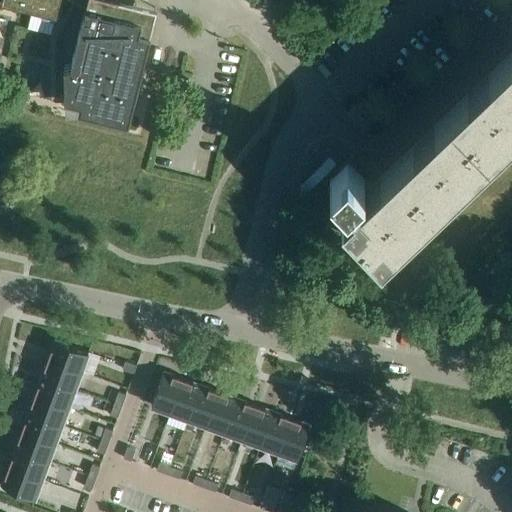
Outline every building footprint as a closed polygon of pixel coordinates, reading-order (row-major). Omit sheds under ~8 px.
[(1,0),(1,4),(59,19),(63,0),(74,0),(86,6),(71,64),(64,66),(64,98),(82,103),(80,111),(128,123),(150,34),(156,8),(122,0),(1,0)] [(0,7),(0,47),(6,49),(10,8),(0,7)] [(381,255),(511,129),(511,51),(370,187),(347,163),(334,175),(329,180),(333,183),(316,199),(333,217),(341,213),(372,245),(381,255)] [(55,341),(48,360),(81,372),(87,353),(55,341)] [(48,360),(42,378),(74,390),(81,372),(48,360)] [(125,362),(123,370),(134,374),(137,367),(125,362)] [(164,374),(152,406),(170,413),(182,380),(164,374)] [(42,378),(35,396),(67,408),(74,390),(42,378)] [(182,380),(170,413),(188,419),(200,387),(182,380)] [(200,387),(188,419),(206,426),(218,393),(200,387)] [(118,393),(114,404),(122,407),(126,396),(118,393)] [(218,393),(206,426),(224,433),(236,400),(218,393)] [(35,396),(28,414),(61,426),(67,408),(35,396)] [(236,400),(224,433),(242,439),(254,407),(236,400)] [(114,404),(110,416),(118,419),(122,407),(114,404)] [(254,407),(242,439),(260,446),(272,413),(254,407)] [(272,413),(260,446),(278,452),(290,420),(272,413)] [(28,414),(22,432),(54,444),(61,426),(28,414)] [(290,420),(278,452),(297,459),(308,427),(290,420)] [(105,429),(101,440),(109,443),(113,432),(105,429)] [(22,432),(15,450),(48,462),(54,444),(22,432)] [(101,440),(97,452),(105,455),(109,443),(101,440)] [(127,448),(123,459),(130,462),(135,451),(127,448)] [(15,450),(9,468),(41,480),(48,462),(15,450)] [(159,464),(156,472),(167,476),(170,468),(159,464)] [(92,465),(88,477),(96,479),(100,468),(92,465)] [(9,468),(2,486),(34,498),(41,480),(9,468)] [(170,468),(167,476),(179,480),(182,472),(170,468)] [(88,477),(84,488),(91,491),(96,479),(88,477)] [(195,477),(192,485),(203,489),(206,481),(195,477)] [(206,481),(203,489),(215,493),(218,485),(206,481)] [(231,490),(228,498),(240,502),(242,494),(231,490)] [(242,494),(240,502),(251,506),(254,499),(242,494)]
